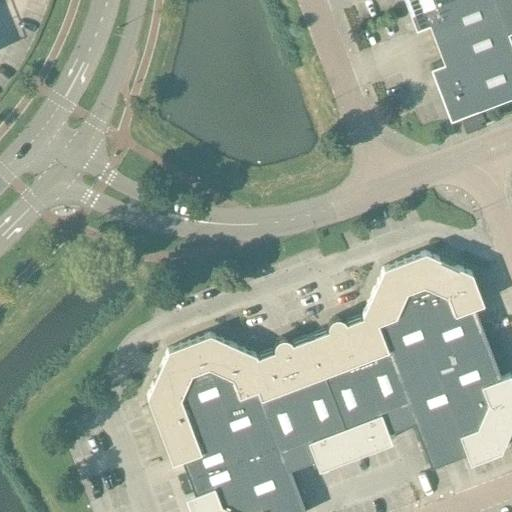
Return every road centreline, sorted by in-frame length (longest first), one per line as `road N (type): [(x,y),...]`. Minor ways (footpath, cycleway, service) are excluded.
road 1 (unclassified): [(64,169),(146,209),(209,224),(293,219),(391,184)]
road 2 (unclassified): [(391,184),(320,0)]
road 3 (tertiary): [(64,169),(126,60),(139,0)]
road 4 (tertiary): [(105,0),(61,100),(29,144)]
